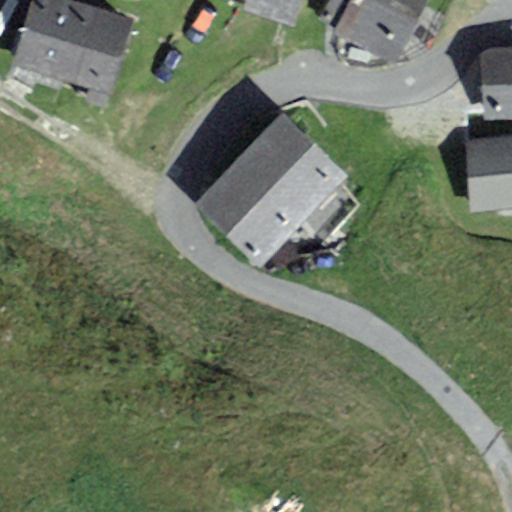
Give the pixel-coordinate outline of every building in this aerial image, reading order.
[(231,0),(278,15),(282,0),(231,0)] [(346,0),(330,36),(379,59),(406,0),(346,0)] [(31,1),(11,65),(93,91),(113,26),(31,1)] [(511,118),(511,54),(476,58),(482,121),(511,118)] [(273,122),(196,208),(253,259),(330,173),(273,122)] [(511,141),(459,150),(467,209),(511,202),(511,141)]
